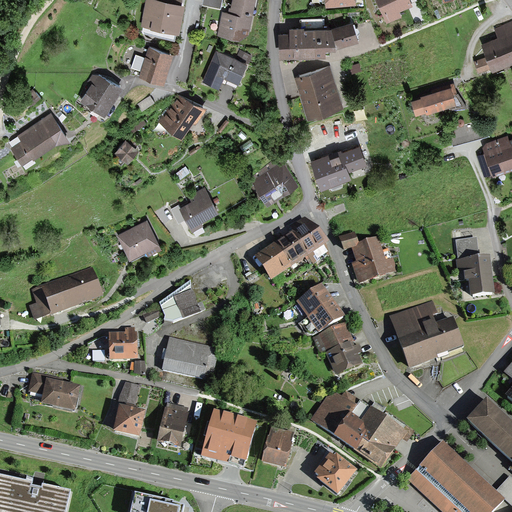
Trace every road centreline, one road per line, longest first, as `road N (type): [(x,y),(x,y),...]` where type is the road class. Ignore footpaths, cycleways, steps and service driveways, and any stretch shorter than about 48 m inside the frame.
road 1 (residential): [(315,203),(47,357)]
road 2 (residential): [(315,203),(394,375),(445,425)]
road 3 (tertiary): [(218,487),(0,440)]
road 4 (residential): [(94,70),(286,125)]
road 5 (track): [(164,285),(54,326),(14,325)]
road 6 (residential): [(511,292),(468,145)]
road 7 (residential): [(196,392),(47,357)]
road 8 (residential): [(276,0),(272,48),(286,125)]
road 9 (residential): [(445,425),(356,511)]
